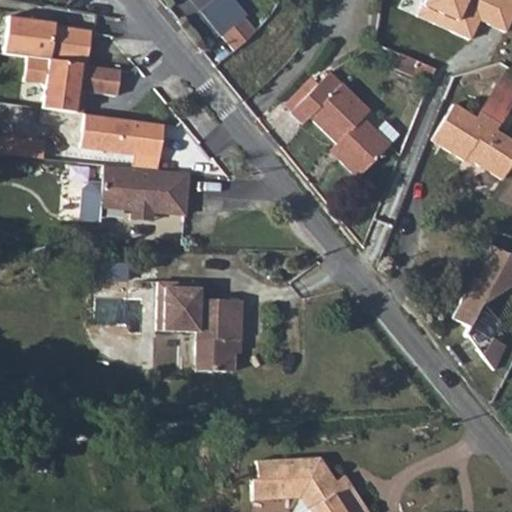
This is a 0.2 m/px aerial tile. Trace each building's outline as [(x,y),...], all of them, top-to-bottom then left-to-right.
[(223,0),(209,0),(196,12),(234,52),(253,32),(223,0)] [(511,11),(511,0),(420,0),(415,13),(466,35),(474,18),(503,31),(511,11)] [(33,61),(90,68),(95,33),(12,20),(7,57),(32,61),(33,61)] [(121,99),(125,73),(90,68),(33,61),(32,61),(29,84),(49,87),(47,104),(89,109),(91,95),(121,99)] [(308,116),(335,143),(347,154),(339,161),(355,178),(386,147),(360,122),(367,113),(326,75),(289,112),(300,123),(308,116)] [(47,104),(46,112),(88,118),(89,109),(47,104)] [(511,140),(501,134),(505,127),(486,115),(481,121),(457,107),(434,142),(468,164),(470,160),(506,184),(511,172),(511,140)] [(163,162),(167,128),(88,118),(84,151),(138,158),(163,162)] [(4,160),(46,164),(47,146),(6,143),(4,160)] [(347,154),(335,143),(328,151),(339,161),(347,154)] [(138,158),(136,172),(161,174),(163,162),(138,158)] [(136,172),(114,170),(113,186),(100,185),(93,193),(91,221),(106,222),(107,207),(143,209),(142,218),(160,220),(161,211),(194,213),(197,176),(161,174),(136,172)] [(487,246),(449,318),(468,328),(483,303),(511,284),(511,250),(509,256),(487,246)] [(156,327),(188,329),(196,329),(195,371),(232,373),(233,339),(240,340),(242,299),(199,297),(200,281),(159,279),(156,327)] [(196,329),(188,329),(187,371),(195,371),(196,329)] [(491,339),(480,357),(492,372),(504,346),(491,339)] [(299,508),(300,511),(356,511),(343,486),(331,490),(319,469),(248,470),(255,487),(247,489),(255,508),(299,508)]
